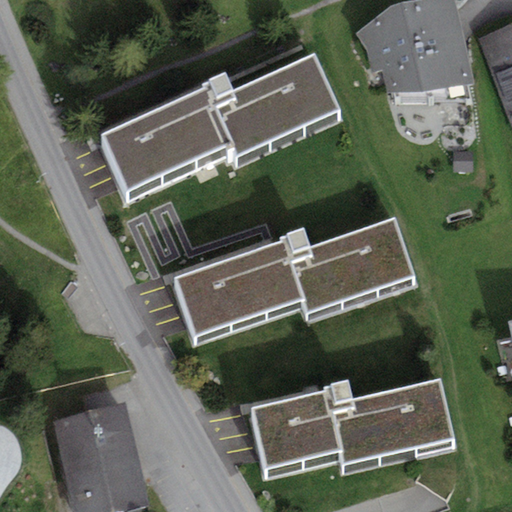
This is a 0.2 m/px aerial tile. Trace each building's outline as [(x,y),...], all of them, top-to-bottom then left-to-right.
[(389,26),(357,47),(365,63),(370,88),(382,87),(385,108),(421,115),(472,98),(452,11),(389,26)] [(511,33),(478,46),(511,140),(511,33)] [(101,148),(126,204),(229,159),(234,171),(335,126),(311,71),(231,107),(225,93),(101,148)] [(177,287),(196,345),(303,310),(307,322),(412,288),(393,231),(310,258),(305,244),(177,287)] [(248,425),(263,485),(338,466),(341,479),(449,453),(434,395),(350,415),(346,401),(248,425)] [(76,511),(120,511),(151,504),(125,404),(53,423),(76,511)]
